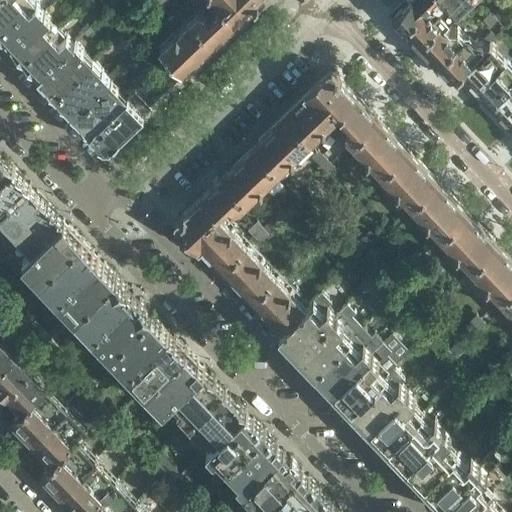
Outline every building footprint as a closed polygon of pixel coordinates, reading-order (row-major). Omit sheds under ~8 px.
[(0,0),(0,20),(21,0),(0,0)] [(0,35),(8,43),(44,9),(37,1),(30,8),(22,0),(21,0),(0,20),(0,35)] [(217,43),(262,0),(228,0),(223,5),(210,17),(205,11),(198,11),(192,17),(217,43)] [(444,21),(457,9),(448,0),(406,0),(392,14),(418,42),(439,22),(444,21)] [(448,0),(457,9),(459,10),(466,4),(464,1),(464,0),(448,0)] [(23,59),(52,31),(44,23),(51,17),(44,9),(8,43),(23,59)] [(185,73),(217,43),(192,17),(161,47),(185,73)] [(460,69),(486,44),(483,41),(477,40),(473,44),(457,27),(450,27),(444,21),(439,22),(418,42),(452,77),(461,69),(460,69)] [(38,75),(74,40),(67,33),(60,40),(52,31),(23,59),(38,75)] [(56,94),(88,63),(79,53),(84,48),(76,39),(74,40),(38,75),(56,94)] [(511,80),(511,67),(510,69),(493,51),(497,48),(490,40),(486,44),(460,69),(461,69),(491,101),(511,80)] [(164,62),(146,43),(139,50),(157,68),(164,62)] [(73,112),(111,76),(103,67),(97,72),(88,63),(56,94),(73,112)] [(379,117),(334,69),(333,69),(331,68),(330,68),(328,69),(315,82),(342,111),(342,112),(353,123),(347,129),(347,136),(353,142),(379,117)] [(91,131),(123,100),(114,90),(120,85),(111,76),(73,112),(91,131)] [(511,80),(491,101),(511,123),(511,80)] [(311,141),(342,112),(342,111),(315,82),(283,112),(311,141)] [(111,144),(150,107),(149,107),(156,100),(146,91),(140,97),(139,96),(134,100),(129,95),(123,100),(91,131),(104,144),(111,144)] [(280,171),(311,141),(283,112),(259,135),(262,138),(255,145),(280,171)] [(409,148),(379,117),(353,142),(382,173),(409,148)] [(248,201),(280,171),(255,145),(223,175),(248,201)] [(316,159),(322,153),(318,148),(311,154),(316,159)] [(439,179),(409,148),(382,173),(412,204),(439,179)] [(0,178),(14,165),(0,150),(0,178)] [(320,164),(327,157),(322,153),(316,159),(320,164)] [(325,168),(331,162),(327,157),(320,164),(325,168)] [(329,173),(336,167),(331,162),(325,168),(329,173)] [(0,212),(31,183),(14,165),(0,178),(0,212)] [(218,211),(229,200),(236,207),(242,207),(248,201),(223,175),(176,219),(176,220),(176,221),(175,222),(176,223),(176,224),(190,238),(218,211)] [(468,211),(439,179),(412,204),(442,236),(468,211)] [(0,245),(48,200),(31,183),(0,212),(0,214),(12,227),(9,229),(8,228),(3,228),(0,230),(0,245)] [(32,248),(64,217),(48,200),(0,245),(0,253),(3,257),(18,243),(18,238),(17,237),(19,234),(32,248)] [(248,242),(218,211),(190,238),(219,269),(248,242)] [(498,242),(468,211),(442,236),(472,267),(498,242)] [(279,223),(273,216),(268,221),(274,228),(279,223)] [(47,269),(82,236),(64,217),(32,248),(23,256),(29,263),(35,257),(47,269)] [(255,235),(264,227),(263,226),(258,221),(250,229),(255,235)] [(274,228),(268,221),(263,226),(264,227),(269,232),(274,228)] [(260,241),(269,232),(264,227),(255,235),(260,241)] [(58,293),(99,254),(82,236),(47,269),(58,281),(52,287),(58,293)] [(277,273),(248,242),(219,269),(242,293),(244,291),(251,298),(277,273)] [(511,288),(511,256),(498,242),(472,267),(502,299),(511,288)] [(364,250),(358,244),(353,248),(359,255),(364,250)] [(359,255),(353,248),(348,253),(354,260),(359,255)] [(415,261),(422,255),(417,250),(411,256),(415,261)] [(82,306),(117,273),(99,254),(58,293),(64,300),(70,294),(82,306)] [(420,266),(427,260),(422,255),(415,261),(420,266)] [(93,330),(134,291),(117,273),(82,306),(93,318),(87,324),(93,330)] [(307,304),(300,297),(277,273),(251,298),(281,329),(307,304)] [(511,288),(502,299),(511,309),(511,288)] [(117,343),(152,309),(134,291),(93,330),(99,336),(105,331),(117,343)] [(299,348),(336,313),(328,304),(325,307),(314,297),(307,304),(281,329),(299,348)] [(129,367),(170,328),(152,309),(117,343),(128,355),(123,361),(129,367)] [(317,367),(351,335),(341,325),(345,321),(336,313),(299,348),(317,367)] [(475,324),(482,318),(477,313),(471,319),(475,324)] [(480,329),(487,323),(482,318),(475,324),(480,329)] [(152,380),(187,346),(170,328),(129,367),(135,373),(140,368),(152,380)] [(0,364),(15,350),(0,334),(0,364)] [(335,386),(372,350),(364,341),(360,345),(351,335),(317,367),(335,386)] [(164,404),(176,393),(205,365),(187,346),(152,380),(163,392),(158,398),(164,404)] [(45,382),(15,350),(0,364),(0,382),(22,405),(45,382)] [(352,405),(386,372),(377,362),(380,359),(372,350),(335,386),(352,405)] [(193,419),(226,387),(205,365),(176,393),(185,402),(181,406),(193,419)] [(370,423),(408,388),(399,379),(396,382),(386,372),(352,405),(370,423)] [(82,388),(76,382),(72,377),(65,384),(75,395),(82,388)] [(34,435),(66,404),(45,382),(22,405),(13,413),(15,415),(14,418),(19,423),(22,422),(34,435)] [(218,437),(247,409),(226,387),(193,419),(204,431),(208,427),(218,437)] [(93,399),(82,388),(75,395),(85,406),(93,399)] [(388,442),(422,410),(413,400),(416,396),(408,388),(370,423),(388,442)] [(75,437),(87,426),(66,404),(34,435),(46,447),(45,450),(52,457),(54,455),(54,456),(74,436),(75,437)] [(228,465),(265,429),(247,409),(218,437),(207,447),(215,455),(217,453),(228,465)] [(406,461),(444,425),(435,416),(432,420),(422,410),(388,442),(406,461)] [(123,430),(112,419),(103,427),(115,439),(123,430)] [(424,480),(458,447),(448,437),(452,434),(444,425),(406,461),(424,480)] [(244,486),(284,448),(265,429),(228,465),(240,477),(238,479),(244,486)] [(135,442),(129,437),(123,430),(115,439),(126,450),(135,442)] [(95,458),(75,437),(74,436),(54,456),(54,455),(52,457),(42,466),(44,469),(44,472),(48,477),(52,476),(63,488),(95,458)] [(442,498),(479,463),(471,454),(467,457),(458,447),(424,480),(442,498)] [(263,505),(302,467),(284,448),(244,486),(263,505)] [(84,509),(116,479),(95,458),(63,488),(75,500),(74,503),(79,509),(82,508),(84,509)] [(164,473),(153,461),(145,470),(156,481),(164,473)] [(454,511),(466,511),(486,493),(494,485),(484,475),(488,471),(479,463),(442,498),(454,511)] [(273,511),(294,511),(321,487),(302,467),(263,505),(268,511),(271,511),(273,511)] [(176,484),(172,481),(164,473),(156,481),(167,493),(176,484)] [(123,511),(136,500),(116,479),(84,509),(86,511),(85,511),(123,511)] [(333,511),(339,506),(321,487),(294,511),(333,511)] [(504,511),(486,493),(466,511),(504,511)] [(147,511),(136,500),(123,511),(147,511)]
